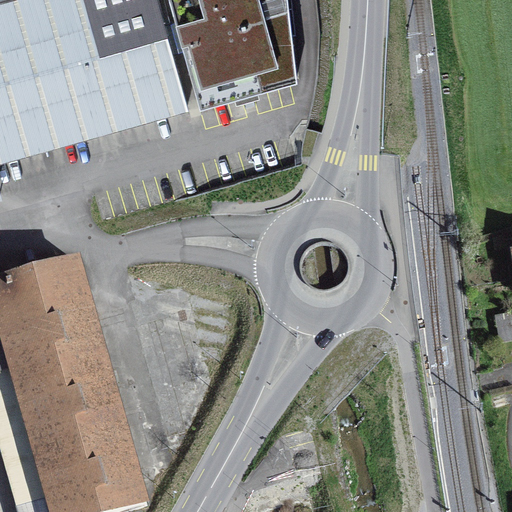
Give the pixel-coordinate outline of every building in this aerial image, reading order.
[(153,0),(3,0),(0,1),(0,201),(1,202),(0,197),(0,164),(185,113),(153,0)] [(285,0),(170,0),(199,110),(299,85),(285,0)] [(153,511),(92,265),(0,287),(0,397),(28,511),(153,511)] [(231,311),(234,296),(193,286),(189,302),(231,311)] [(511,315),(495,318),(500,341),(511,338),(511,315)] [(327,511),(321,489),(259,505),(260,511),(327,511)]
